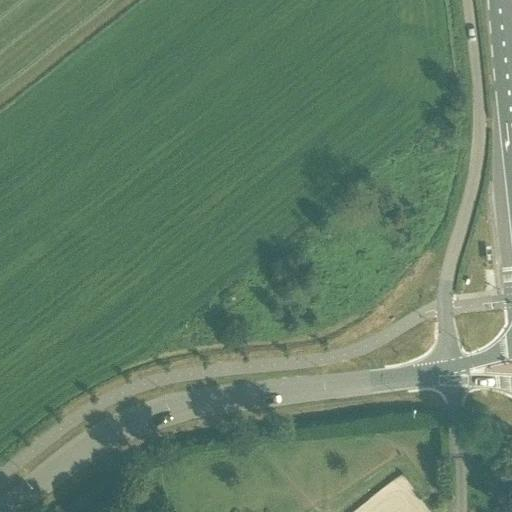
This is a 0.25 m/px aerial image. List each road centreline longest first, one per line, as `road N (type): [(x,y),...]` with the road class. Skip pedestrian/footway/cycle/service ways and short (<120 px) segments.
road 1 (secondary): [(2,511),(90,440),(144,414),(220,397),(451,372)]
road 2 (unclassified): [(451,372),(444,294),(480,125),(467,0)]
